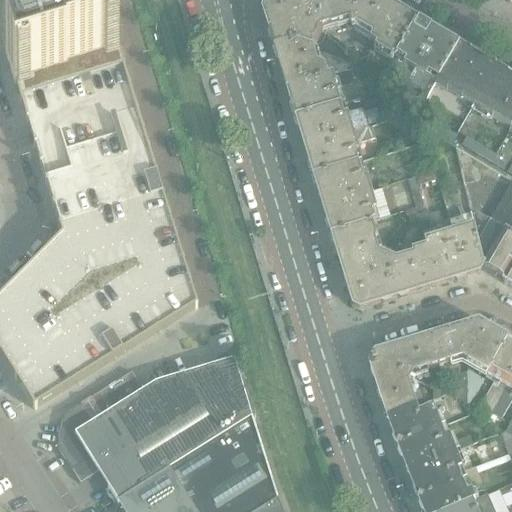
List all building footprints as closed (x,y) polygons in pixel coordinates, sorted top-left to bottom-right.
[(61,239),(0,299),(0,357),(34,411),(143,343),(197,310),(150,162),(118,57),(99,0),(0,0),(0,33),(7,53),(5,54),(15,87),(20,103),(38,165),(54,214),(61,239)] [(351,28),(366,0),(283,0),(266,5),(262,13),(273,49),(292,44),(310,51),(310,49),(318,30),(329,27),(329,28),(348,22),(349,28),(351,28)] [(416,22),(388,6),(378,0),(366,0),(351,28),(355,26),(371,36),(370,42),(376,46),(374,49),(392,60),(416,22)] [(427,98),(435,85),(457,47),(416,22),(392,60),(394,61),(398,63),(391,76),(421,94),(420,94),(427,98)] [(340,95),(338,90),(353,86),(351,81),(365,77),(364,71),(355,73),(354,67),(344,63),(345,74),(332,78),(332,76),(326,77),(323,67),(316,65),(312,50),(310,49),(310,51),(292,44),(273,49),(295,120),(339,106),(336,96),(340,95)] [(472,107),(495,69),(457,47),(435,85),(472,107)] [(510,129),(511,125),(511,79),(495,69),(472,107),(510,129)] [(352,135),(347,116),(343,118),(339,106),(295,120),(313,179),(357,166),(354,154),(358,153),(356,147),(375,140),(371,128),(352,135)] [(456,137),(445,131),(442,135),(453,141),(456,137)] [(423,146),(420,137),(401,142),(403,151),(423,146)] [(466,139),(461,146),(472,152),(476,145),(466,139)] [(476,145),(472,152),(482,159),(487,151),(476,145)] [(511,182),(511,183),(489,222),(484,219),(470,160),(455,151),(471,217),(482,267),(504,280),(511,266),(511,182)] [(487,151),(482,159),(493,165),(497,157),(495,156),(487,151)] [(497,157),(493,165),(503,171),(508,163),(503,161),(497,157)] [(376,212),(364,175),(361,176),(357,166),(313,179),(331,238),(372,226),(375,225),(372,213),(376,212)] [(435,181),(433,174),(433,173),(414,179),(417,187),(435,181)] [(414,209),(408,191),(389,197),(395,215),(414,209)] [(482,267),(471,217),(470,218),(470,217),(449,223),(466,279),(478,275),(482,267)] [(466,279),(449,223),(438,226),(441,237),(430,240),(423,242),(425,248),(410,253),(411,256),(394,261),(387,281),(393,301),(466,279)] [(377,254),(374,242),(375,239),(372,226),(331,238),(352,307),(360,311),(393,301),(387,281),(394,261),(377,254)] [(511,289),(511,266),(504,280),(502,284),(511,289)] [(466,364),(486,331),(477,325),(375,357),(372,361),(410,380),(412,376),(461,361),(466,364)] [(486,375),(506,342),(486,331),(466,364),(486,375)] [(489,415),(511,375),(511,346),(506,342),(486,375),(486,376),(495,382),(479,408),(478,408),(473,418),(484,424),(489,415)] [(116,503),(252,421),(233,361),(208,368),(155,385),(150,388),(143,393),(131,374),(63,417),(56,448),(80,485),(98,474),(116,503)] [(417,415),(408,385),(410,380),(372,361),(370,366),(388,423),(397,447),(440,429),(435,416),(431,418),(429,410),(417,415)] [(471,402),(483,381),(466,371),(466,374),(467,400),(471,402)] [(467,400),(466,374),(447,381),(464,407),(467,406),(467,400)] [(511,375),(489,415),(500,422),(511,401),(511,375)] [(446,396),(432,390),(432,402),(446,396)] [(259,511),(277,501),(252,421),(116,503),(121,511),(259,511)] [(461,470),(455,454),(465,450),(473,446),(469,437),(451,445),(448,437),(444,439),(440,429),(397,447),(418,501),(461,483),(458,476),(456,472),(461,470)] [(422,511),(449,511),(474,502),(470,491),(481,486),(477,475),(511,461),(511,438),(504,434),(500,436),(508,457),(475,470),(474,469),(458,476),(461,483),(418,501),(422,511)] [(493,511),(487,496),(474,502),(449,511),(493,511)] [(281,511),(277,501),(259,511),(281,511)]
